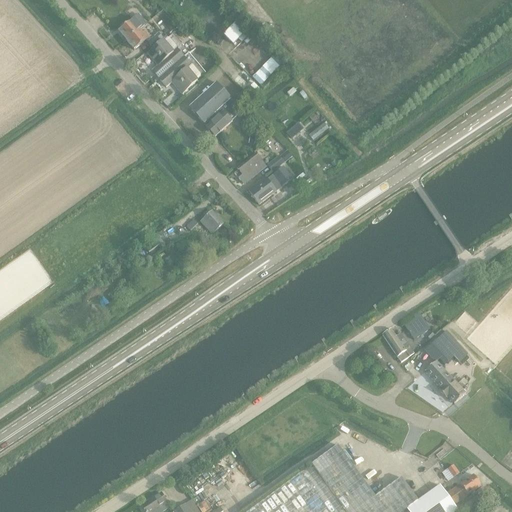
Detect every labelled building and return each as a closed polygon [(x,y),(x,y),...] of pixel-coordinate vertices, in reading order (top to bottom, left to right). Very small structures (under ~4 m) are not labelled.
[(137,22),(146,14),(138,5),(129,13),(134,19),(119,32),(134,50),(150,38),(144,31),(143,33),(137,27),(139,25),(137,22)] [(235,20),(223,34),(233,43),(245,30),(235,20)] [(163,38),(160,33),(148,43),(152,47),(163,38)] [(152,71),(159,80),(189,54),(173,34),(163,41),(148,54),(158,66),(152,71)] [(189,54),(159,80),(166,88),(172,83),(182,95),(197,82),(207,74),(189,54)] [(283,62),(274,54),(255,73),(264,81),(283,62)] [(232,122),(240,114),(234,108),(238,104),(232,98),(231,99),(217,84),(189,108),(207,127),(206,128),(215,138),(232,122)] [(298,123),(287,134),(291,139),(303,128),(298,123)] [(309,136),(313,141),(329,129),(324,124),(309,136)] [(242,168),(235,174),(244,185),(252,179),(250,177),(254,174),(256,176),(266,167),(256,154),(241,166),(242,168)] [(279,157),(268,165),(273,172),(284,163),(279,157)] [(259,205),(292,180),(283,168),(267,180),(266,178),(248,192),(259,205)] [(212,235),(224,225),(212,212),(201,222),(212,235)] [(191,232),(198,225),(194,220),(187,227),(191,232)] [(149,253),(163,243),(158,236),(155,239),(155,238),(144,246),(149,253)] [(414,340),(424,333),(418,326),(422,323),(417,317),(404,325),(414,340)] [(396,337),(391,330),(383,335),(401,363),(414,354),(400,334),(396,337)] [(466,394),(452,379),(437,362),(439,360),(445,366),(454,358),(459,363),(468,356),(446,332),(438,339),(425,351),(436,362),(425,372),(440,389),(439,391),(446,399),(448,398),(454,405),(466,394)] [(464,380),(458,385),(462,389),(468,384),(464,380)] [(404,511),(407,510),(418,502),(401,478),(375,497),(338,445),(310,466),(247,511),(404,511)] [(459,474),(453,465),(442,473),(448,482),(459,474)] [(481,486),(473,475),(446,495),(440,486),(418,502),(407,510),(408,511),(455,511),(457,511),(454,506),(481,486)] [(144,511),(163,511),(169,509),(167,502),(161,494),(149,502),(151,506),(144,511)] [(199,511),(192,500),(173,511),(199,511)]
